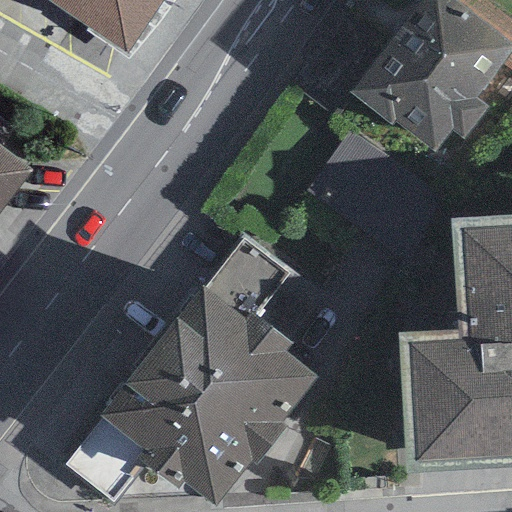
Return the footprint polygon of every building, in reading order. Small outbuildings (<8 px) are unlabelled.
[(169,0),(28,0),(125,65),(169,0)] [(511,56),(511,48),(447,0),(424,0),(350,98),(391,129),(394,125),(436,156),(452,135),(463,143),(488,110),(478,102),(511,56)] [(353,143),(311,199),(405,268),(447,211),(353,143)] [(0,218),(33,176),(0,150),(0,218)] [(511,223),(452,227),(459,337),(394,340),(402,480),(511,473),(511,223)] [(214,511),(215,511),(249,467),(255,472),(286,432),(281,428),(316,382),(286,358),(292,350),(284,344),(297,328),(322,296),(284,267),(281,270),(242,240),(65,468),(115,506),(144,469),(178,496),(184,488),(214,511)]
